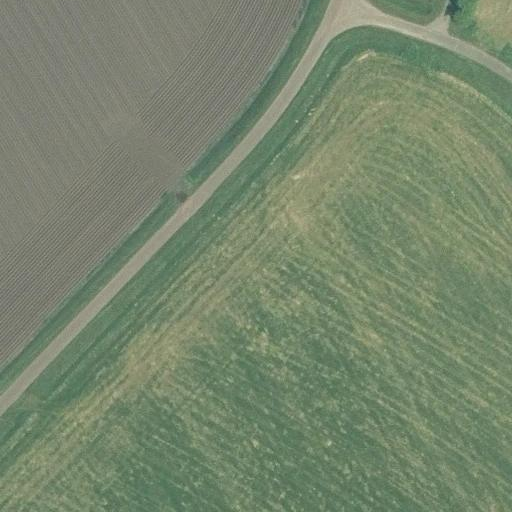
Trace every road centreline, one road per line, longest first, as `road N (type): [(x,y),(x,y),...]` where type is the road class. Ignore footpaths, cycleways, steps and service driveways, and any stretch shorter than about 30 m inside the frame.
road 1 (unclassified): [(0,405),(268,122),(344,9)]
road 2 (unclassified): [(511,79),(344,9)]
